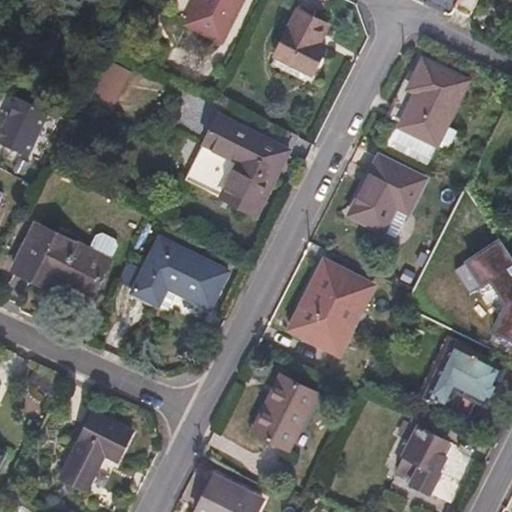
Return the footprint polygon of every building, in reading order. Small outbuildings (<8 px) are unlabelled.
[(221,40),(239,0),(198,0),(187,24),(221,40)] [(451,14),(452,10),(457,0),(426,0),(426,2),(451,14)] [(457,0),(452,10),(467,18),(475,0),(457,0)] [(327,24),(297,10),(275,56),(312,73),(325,47),(318,43),(327,24)] [(74,55),(80,41),(65,35),(59,49),(74,55)] [(466,81),(415,55),(385,118),(446,148),(456,127),(446,122),(466,81)] [(135,75),(103,61),(85,103),(117,117),(135,75)] [(47,111),(17,97),(0,135),(0,142),(28,155),(47,111)] [(287,150),(219,116),(187,180),(255,213),(287,150)] [(423,180),(379,158),(351,214),(395,236),(423,180)] [(108,257),(37,223),(14,270),(52,289),(55,283),(88,298),(108,257)] [(480,236),(462,227),(456,239),(474,248),(480,236)] [(209,305),(225,271),(160,240),(135,292),(156,302),(165,284),(209,305)] [(511,263),(498,243),(456,270),(471,291),(485,282),(501,307),(487,334),(511,347),(511,263)] [(369,286),(325,264),(293,328),(338,350),(369,286)] [(502,367),(452,343),(426,397),(447,406),(456,388),(484,401),(486,398),(491,401),(501,379),(497,377),(502,367)] [(314,393),(282,377),(255,432),(287,448),(314,393)] [(418,426),(443,439),(450,425),(418,409),(411,423),(418,426)] [(95,412),(62,476),(85,489),(104,452),(117,459),(132,431),(95,412)] [(443,439),(418,426),(404,455),(420,463),(410,483),(429,492),(446,456),(441,454),(447,441),(443,439)] [(254,511),(260,500),(213,476),(194,511),(254,511)]
